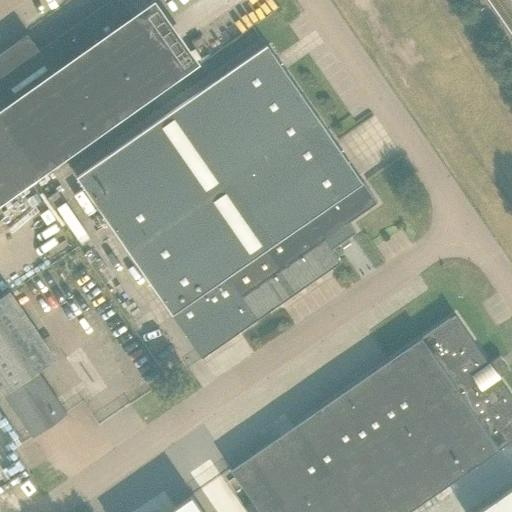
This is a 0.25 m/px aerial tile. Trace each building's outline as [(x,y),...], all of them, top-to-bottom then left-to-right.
[(0,199),(176,75),(123,0),(115,0),(54,43),(41,52),(34,42),(18,39),(0,52),(0,95),(7,106),(0,111),(0,199)] [(203,355),(258,318),(341,260),(333,248),(356,232),(349,221),(378,201),(364,180),(363,181),(269,44),(78,175),(203,355)] [(58,190),(49,197),(55,207),(65,200),(58,190)] [(0,383),(35,435),(68,413),(38,370),(57,357),(11,290),(0,297),(0,383)] [(488,361),(455,313),(232,468),(262,511),(408,511),(511,440),(511,395),(500,378),(502,376),(499,371),(506,366),(500,358),(494,363),(491,359),(488,361)] [(511,511),(511,488),(477,511),(511,511)] [(202,511),(192,496),(168,511),(202,511)]
